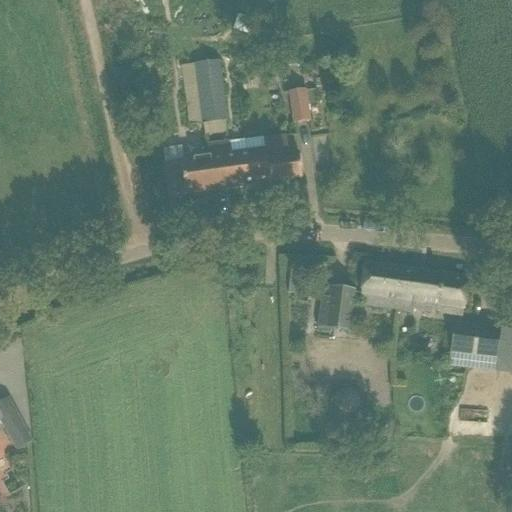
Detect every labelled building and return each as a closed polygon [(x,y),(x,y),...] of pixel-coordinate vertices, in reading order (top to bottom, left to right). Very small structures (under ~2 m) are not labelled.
[(280,68),(303,65),(300,39),(277,42),(280,68)] [(220,61),(181,67),(187,106),(189,126),(228,121),(220,61)] [(294,122),(309,120),(305,91),(290,93),(294,122)] [(231,155),(230,143),(235,188),(302,179),(298,153),(288,154),(286,137),(264,140),(265,150),(231,155)] [(169,198),(235,188),(230,143),(207,146),(209,158),(165,164),(169,198)] [(413,270),(365,263),(359,305),(398,311),(400,296),(402,297),(402,294),(409,295),(413,270)] [(398,311),(413,313),(413,311),(462,317),(468,277),(413,270),(409,295),(402,294),(402,297),(400,296),(398,311)] [(331,325),(349,328),(355,291),(327,287),(326,298),(320,297),(315,328),(330,330),(331,325)] [(511,332),(454,325),(449,366),(511,373),(511,332)] [(20,421),(5,429),(16,450),(31,442),(20,421)]
